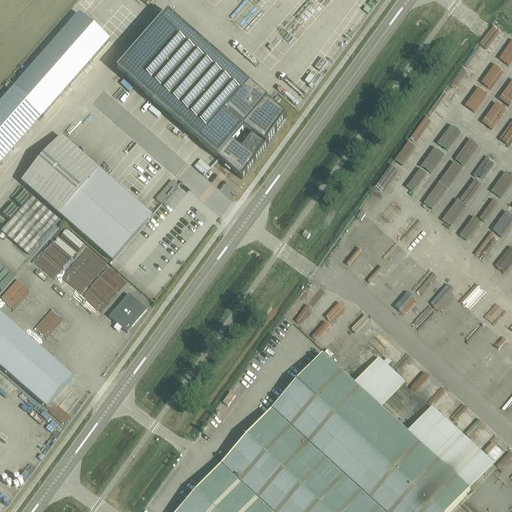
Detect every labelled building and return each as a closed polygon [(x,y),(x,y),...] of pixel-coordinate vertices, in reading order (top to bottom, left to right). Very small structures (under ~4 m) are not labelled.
[(369,10),(374,3),(369,0),(367,0),(363,6),(369,10)] [(240,25),(257,9),(250,1),(232,17),(240,25)] [(79,16),(13,91),(43,117),(109,42),(79,16)] [(167,16),(118,73),(237,178),(287,122),(167,16)] [(275,34),(278,36),(285,27),(282,24),(275,34)] [(289,53),(297,44),(293,40),(285,49),(289,53)] [(478,51),(467,67),(476,73),(487,58),(478,51)] [(495,88),(508,73),(502,69),(489,84),(495,88)] [(317,88),(323,78),(319,75),(312,84),(317,88)] [(473,138),(482,146),(497,127),(488,120),(473,138)] [(422,135),(430,138),(434,128),(426,125),(422,135)] [(61,138),(22,183),(112,262),(152,217),(61,138)] [(403,158),(412,163),(422,147),(413,141),(403,158)] [(465,169),(479,150),(470,144),(456,162),(465,169)] [(400,158),(390,175),(400,182),(410,165),(400,158)] [(485,182),(493,165),(483,160),(475,177),(485,182)] [(206,176),(213,169),(203,161),(197,168),(206,176)] [(499,201),(511,182),(511,177),(504,172),(489,194),(499,201)] [(377,192),(386,199),(397,183),(387,177),(377,192)] [(467,184),(458,200),(465,204),(474,188),(467,184)] [(391,211),(400,218),(414,196),(404,190),(391,211)] [(38,217),(35,221),(52,236),(55,231),(38,217)] [(32,224),(28,228),(46,243),(50,239),(32,224)] [(65,227),(57,233),(65,242),(73,235),(65,227)] [(347,251),(353,241),(347,237),(340,246),(347,251)] [(368,258),(379,245),(374,240),(362,253),(368,258)] [(459,240),(446,260),(453,265),(466,245),(459,240)] [(463,275),(468,279),(483,260),(477,256),(463,275)] [(497,269),(480,288),(485,293),(502,274),(497,269)] [(17,272),(9,280),(13,284),(21,276),(17,272)] [(67,301),(74,307),(90,289),(84,283),(67,301)] [(93,299),(102,307),(110,299),(101,290),(93,299)] [(111,318),(130,335),(150,312),(124,290),(114,302),(120,307),(111,318)] [(74,379),(0,314),(0,367),(48,410),(74,379)] [(408,354),(396,368),(405,375),(417,362),(408,354)] [(452,511),(470,492),(323,357),(180,511),(452,511)] [(429,372),(411,390),(416,394),(434,377),(429,372)] [(236,398),(231,394),(223,405),(228,408),(236,398)] [(479,420),(466,432),(474,439),(487,427),(479,420)] [(494,444),(486,453),(497,463),(505,454),(494,444)] [(497,479),(509,491),(511,488),(511,478),(505,471),(497,479)]
